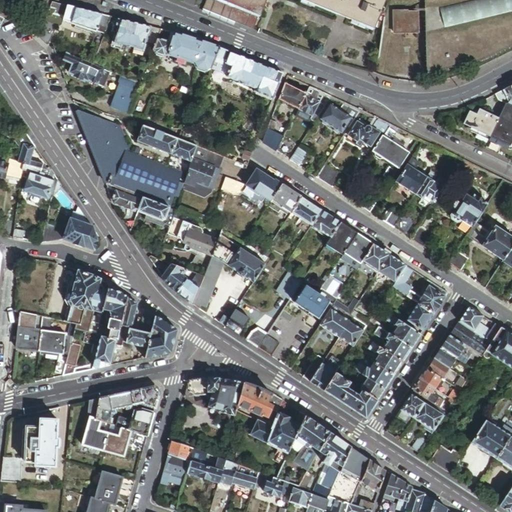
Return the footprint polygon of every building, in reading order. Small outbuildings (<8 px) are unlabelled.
[(208,0),(205,10),(255,31),(267,0),(208,0)] [(375,32),(376,29),(309,1),(306,0),(303,0),(303,2),(308,4),(375,32)] [(306,0),(309,1),(376,29),(388,0),(306,0)] [(511,46),(511,0),(425,0),(427,66),(429,74),(484,60),(511,46)] [(67,7),(52,4),(50,9),(55,10),(54,15),(64,17),(67,7)] [(73,9),(67,7),(64,17),(62,23),(70,25),(74,15),(71,14),(73,9)] [(95,34),(101,16),(73,9),(71,14),(74,15),(70,25),(95,34)] [(394,33),(419,33),(418,10),(394,11),(394,33)] [(150,28),(118,20),(115,27),(118,28),(114,39),(115,39),(114,43),(113,44),(114,44),(119,45),(135,50),(141,51),(142,51),(143,46),(144,46),(145,43),(150,28)] [(53,25),(45,21),(38,37),(45,45),(53,25)] [(161,31),(150,28),(145,43),(155,45),(161,31)] [(170,33),(161,31),(155,45),(153,49),(156,55),(165,58),(167,56),(176,59),(187,62),(195,65),(195,63),(202,43),(170,33)] [(115,39),(114,39),(111,37),(107,47),(118,50),(119,45),(114,44),(113,44),(114,43),(115,39)] [(219,49),(202,43),(195,63),(195,65),(196,67),(207,71),(210,69),(211,69),(214,62),(219,49)] [(148,47),(144,46),(143,46),(142,51),(141,51),(135,50),(134,55),(144,57),(148,47)] [(219,49),(214,62),(222,65),(227,52),(219,49)] [(282,75),(229,53),(225,65),(231,67),(227,78),(238,83),(237,84),(244,87),(245,86),(256,90),(254,93),(272,100),(282,75)] [(111,71),(105,69),(104,71),(67,56),(64,62),(74,66),(70,75),(82,80),(86,81),(89,83),(90,82),(104,87),(111,71)] [(187,62),(176,59),(174,64),(185,67),(187,62)] [(140,83),(121,76),(118,83),(120,84),(114,98),(132,105),(140,83)] [(278,100),(298,110),(305,96),(306,94),(284,84),(278,100)] [(511,86),(496,95),(499,100),(506,104),(511,106),(511,86)] [(320,92),(310,87),(306,94),(305,96),(314,100),(317,94),(319,95),(320,92)] [(305,96),(298,110),(299,110),(311,116),(312,116),(319,103),(316,101),(314,100),(305,96)] [(128,114),(132,105),(114,98),(111,108),(128,114)] [(312,116),(311,116),(311,117),(312,118),(316,120),(321,112),(325,106),(322,104),(319,103),(312,116)] [(321,112),(323,114),(330,105),(327,103),(325,106),(321,112)] [(359,111),(344,104),(339,111),(345,115),(349,110),(357,114),(359,111)] [(511,144),(511,142),(511,106),(506,104),(500,116),(481,107),(479,112),(471,109),(463,124),(469,127),(510,147),(511,144)] [(330,105),(323,114),(320,120),(322,121),(338,132),(341,134),(348,123),(351,119),(345,115),(339,111),(330,105)] [(311,116),(299,110),(297,115),(311,121),(312,118),(311,117),(311,116)] [(354,120),(358,114),(357,114),(349,110),(345,115),(351,119),(354,120)] [(143,199),(168,208),(172,197),(177,183),(181,173),(131,155),(120,127),(77,111),(105,185),(116,189),(143,199)] [(270,120),(267,129),(272,132),(276,123),(270,120)] [(351,125),(345,134),(347,136),(356,122),(354,120),(351,125)] [(370,120),(367,125),(366,127),(365,128),(366,127),(367,127),(368,127),(369,127),(372,129),(376,123),(370,120)] [(338,132),(322,121),(321,123),(322,124),(336,133),(337,133),(338,133),(338,132)] [(356,122),(347,136),(357,142),(359,140),(370,147),(379,133),(372,129),(369,127),(368,127),(367,127),(366,127),(365,128),(357,122),(356,122)] [(386,127),(376,123),(372,129),(379,133),(381,135),(381,134),(386,127)] [(186,144),(178,141),(142,127),(137,143),(171,156),(175,147),(184,149),(186,144)] [(508,150),(510,147),(469,127),(467,130),(508,150)] [(275,151),(283,138),(283,137),(272,132),(267,129),(262,142),(275,151)] [(15,141),(22,151),(24,145),(35,148),(35,147),(26,133),(15,141)] [(373,149),(381,135),(379,133),(370,147),(373,149)] [(408,153),(382,135),(372,151),(397,169),(408,153)] [(294,145),(283,138),(275,151),(283,156),(287,151),(289,152),(294,145)] [(192,158),(193,154),(196,147),(186,144),(184,149),(175,147),(171,156),(190,163),(192,158)] [(20,156),(18,163),(24,164),(29,166),(31,162),(35,148),(24,145),(22,151),(20,156)] [(308,153),(298,146),(289,160),(299,167),(308,153)] [(213,162),(216,155),(196,147),(193,154),(213,162)] [(248,161),(251,155),(243,152),(240,158),(248,161)] [(10,160),(18,163),(20,156),(12,153),(10,160)] [(224,158),(216,155),(213,162),(193,154),(192,158),(216,168),(215,168),(219,170),(224,158)] [(10,160),(0,156),(0,177),(6,178),(8,168),(10,161),(10,160)] [(216,168),(192,158),(190,163),(187,174),(183,184),(195,189),(197,185),(213,191),(219,175),(214,173),(215,168),(216,168)] [(418,164),(410,159),(406,166),(413,171),(418,164)] [(31,162),(29,166),(42,169),(52,172),(49,168),(47,169),(44,166),(31,162)] [(460,163),(455,171),(466,177),(472,168),(460,163)] [(29,166),(24,164),(23,171),(24,171),(30,173),(44,178),(45,175),(40,173),(42,169),(29,166)] [(332,170),(324,165),(316,178),(324,183),(332,170)] [(413,171),(406,166),(395,182),(414,195),(425,178),(413,171)] [(264,176),(255,170),(245,187),(253,192),(264,176)] [(341,176),(332,170),(324,183),(332,189),(341,176)] [(443,189),(447,183),(429,172),(425,178),(441,188),(443,189)] [(55,181),(44,178),(30,173),(29,177),(25,189),(24,189),(24,190),(25,192),(25,193),(26,193),(26,192),(33,194),(32,195),(40,198),(40,197),(46,199),(46,200),(48,200),(49,199),(50,199),(50,197),(49,197),(55,181)] [(281,185),(274,181),(273,182),(264,176),(253,192),(270,203),(271,200),(281,185)] [(425,178),(414,195),(422,200),(424,197),(431,202),(441,188),(425,178)] [(63,187),(58,180),(53,199),(59,201),(63,187)] [(177,183),(172,197),(177,199),(183,185),(177,183)] [(110,203),(116,189),(105,185),(110,203)] [(300,198),(281,185),(271,200),(281,207),(280,208),(289,214),(290,213),(300,198)] [(75,203),(63,187),(59,201),(68,210),(75,203)] [(433,203),(443,189),(441,188),(431,202),(433,203)] [(135,210),(138,211),(143,199),(116,189),(110,203),(111,205),(131,212),(135,210)] [(474,223),(487,204),(477,197),(476,200),(463,192),(460,197),(450,214),(451,215),(450,215),(451,218),(456,221),(459,221),(459,220),(471,228),(474,223)] [(369,193),(360,207),(369,213),(378,199),(369,193)] [(37,204),(40,198),(32,195),(30,202),(37,204)] [(320,211),(300,198),(290,213),(310,227),(320,211)] [(175,211),(168,208),(143,199),(138,211),(139,213),(147,216),(161,222),(164,221),(170,223),(171,223),(172,219),(175,211)] [(400,216),(401,216),(393,210),(385,223),(393,228),(400,216)] [(340,224),(320,211),(310,227),(310,228),(317,233),(319,232),(330,239),(340,224)] [(92,228),(85,217),(73,214),(71,221),(92,228)] [(161,222),(147,216),(145,222),(161,228),(164,221),(161,222)] [(400,216),(393,228),(400,233),(408,221),(400,216)] [(14,227),(15,223),(6,219),(1,233),(13,238),(14,227)] [(200,229),(172,219),(171,223),(166,234),(181,239),(183,244),(188,246),(191,249),(212,257),(216,246),(218,241),(201,234),(202,233),(200,229)] [(466,236),(471,228),(459,220),(459,221),(456,221),(454,225),(454,228),(466,236)] [(96,242),(92,228),(71,221),(64,242),(93,251),(96,242)] [(167,231),(170,223),(164,221),(161,228),(167,231)] [(481,247),(489,234),(474,223),(471,228),(466,236),(465,236),(481,247)] [(356,234),(340,224),(330,239),(329,240),(338,246),(334,252),(341,257),(342,255),(348,246),(356,234)] [(56,228),(46,225),(42,244),(52,242),(56,228)] [(24,229),(14,227),(13,238),(22,240),(24,229)] [(425,232),(419,227),(410,240),(418,245),(425,233),(425,232)] [(489,234),(481,247),(502,261),(511,245),(511,238),(494,227),(489,234)] [(239,249),(241,246),(221,232),(218,241),(216,246),(234,257),(239,249)] [(372,245),(356,234),(348,246),(353,250),(352,251),(358,255),(359,254),(365,257),(372,245)] [(329,240),(325,246),(334,252),(338,246),(329,240)] [(463,242),(456,252),(462,255),(468,246),(463,242)] [(251,248),(243,243),(241,246),(239,249),(247,254),(251,248)] [(372,245),(365,257),(362,262),(378,272),(389,256),(372,245)] [(511,245),(502,261),(511,267),(511,245)] [(234,257),(216,246),(212,257),(223,265),(227,267),(234,257)] [(353,250),(348,246),(342,255),(359,266),(362,262),(365,257),(359,254),(358,255),(352,251),(353,250)] [(247,254),(239,249),(234,257),(227,267),(237,273),(236,274),(243,279),(244,278),(253,284),(264,266),(247,254)] [(341,257),(334,252),(328,261),(336,266),(340,259),(341,257)] [(456,252),(455,252),(447,264),(456,270),(464,257),(462,255),(456,252)] [(356,271),(359,266),(342,255),(341,257),(340,259),(345,262),(351,270),(353,269),(356,271)] [(405,266),(389,256),(378,272),(394,283),(405,266)] [(223,265),(212,257),(204,278),(201,285),(199,290),(193,307),(199,311),(203,307),(207,310),(223,265)] [(175,294),(185,280),(182,277),(186,271),(172,266),(162,280),(167,288),(175,294)] [(74,331),(96,336),(99,322),(91,321),(93,313),(101,314),(102,312),(106,294),(102,293),(97,292),(98,287),(100,281),(98,281),(96,279),(94,279),(92,277),(78,272),(77,275),(76,275),(73,277),(72,279),(71,283),(74,287),(70,301),(67,303),(71,308),(67,323),(76,325),(74,331)] [(345,287),(329,276),(320,289),(337,300),(345,287)] [(64,302),(67,303),(70,301),(74,287),(71,283),(72,279),(68,277),(66,285),(68,287),(64,302)] [(302,281),(295,277),(288,289),(295,293),(302,281)] [(196,287),(185,280),(175,294),(188,303),(198,289),(196,287)] [(427,287),(443,297),(445,294),(430,284),(427,287)] [(294,304),(304,288),(300,285),(290,301),(294,304)] [(333,306),(316,295),(305,287),(304,288),(294,304),(318,320),(325,308),(329,311),(330,310),(333,306)] [(433,314),(444,297),(443,297),(427,287),(420,298),(417,304),(433,314)] [(188,303),(193,307),(199,290),(198,289),(188,303)] [(337,300),(320,289),(316,295),(333,306),(336,301),(337,300)] [(120,328),(127,299),(118,293),(107,290),(106,294),(102,312),(109,313),(108,315),(111,318),(110,321),(108,321),(106,330),(107,331),(106,333),(109,334),(108,339),(117,341),(120,328)] [(406,297),(417,304),(420,298),(409,291),(406,297)] [(137,305),(127,299),(120,328),(131,330),(137,305)] [(336,301),(333,306),(338,309),(344,313),(348,309),(336,301)] [(386,304),(382,301),(378,308),(382,311),(386,304)] [(422,332),(433,314),(417,304),(406,321),(422,332)] [(349,316),(352,311),(353,310),(349,307),(348,309),(344,313),(349,316)] [(322,322),(329,311),(325,308),(318,320),(322,322)] [(459,322),(473,332),(478,324),(482,317),(468,308),(459,322)] [(235,310),(228,321),(224,327),(239,337),(250,320),(235,310)] [(335,314),(330,310),(329,311),(320,326),(339,339),(349,323),(335,314)] [(155,317),(145,311),(142,320),(153,323),(155,317)] [(369,322),(352,311),(349,316),(352,318),(365,327),(369,322)] [(38,318),(21,315),(19,330),(36,331),(38,318)] [(411,349),(420,335),(390,316),(386,321),(396,328),(391,336),(411,349)] [(177,332),(155,317),(153,323),(151,335),(147,350),(144,361),(170,355),(177,332)] [(224,327),(228,321),(223,317),(219,324),(224,327)] [(365,327),(352,318),(349,323),(362,332),(365,327)] [(140,332),(142,320),(138,319),(136,327),(134,327),(133,331),(140,332)] [(153,323),(142,320),(140,332),(151,335),(153,323)] [(60,356),(63,356),(65,335),(50,333),(52,323),(42,321),(41,332),(40,332),(38,353),(41,354),(60,356)] [(420,334),(422,332),(406,321),(404,324),(420,334)] [(482,355),(490,343),(484,339),(478,335),(473,332),(459,322),(449,337),(463,346),(473,353),(477,356),(481,358),(482,355)] [(352,347),(362,332),(349,323),(339,339),(352,347)] [(490,331),(478,324),(473,332),(478,335),(479,333),(486,337),(490,331)] [(490,343),(500,329),(494,325),(492,327),(490,331),(486,337),(484,339),(490,343)] [(391,336),(377,327),(372,334),(381,340),(384,340),(387,341),(382,349),(402,363),(411,349),(391,336)] [(131,330),(120,328),(117,341),(115,348),(122,349),(123,344),(147,350),(151,335),(140,332),(133,331),(131,330)] [(18,329),(16,351),(38,353),(40,332),(36,331),(19,330),(18,329)] [(266,336),(267,335),(258,329),(251,334),(246,341),(258,349),(266,336)] [(506,333),(500,329),(490,343),(482,355),(483,358),(486,360),(489,359),(491,356),(506,333)] [(511,367),(511,336),(506,333),(491,356),(511,369),(511,367)] [(279,345),(266,336),(258,349),(271,358),(279,345)] [(115,348),(117,341),(108,339),(100,337),(92,372),(110,368),(115,348)] [(463,346),(449,337),(441,349),(455,359),(458,355),(463,346)] [(393,376),(402,363),(382,349),(372,343),(368,349),(376,354),(378,355),(373,363),(393,376)] [(68,357),(63,377),(62,379),(63,379),(73,376),(81,348),(71,345),(68,357)] [(473,353),(463,346),(458,355),(461,357),(468,361),(472,355),(473,353)] [(455,359),(441,349),(434,360),(448,369),(455,359)] [(55,375),(63,377),(68,357),(63,356),(60,356),(59,358),(55,375)] [(322,365),(324,361),(318,357),(316,357),(309,367),(317,372),(322,365)] [(443,378),(448,369),(434,360),(427,370),(440,379),(441,380),(443,378)] [(393,376),(373,363),(367,372),(365,370),(365,369),(358,364),(354,371),(355,371),(359,374),(367,379),(384,390),(393,376)] [(325,367),(322,365),(317,372),(310,383),(313,385),(325,367)] [(309,367),(302,378),(310,383),(317,372),(309,367)] [(335,374),(325,367),(313,385),(323,392),(335,374)] [(469,369),(464,376),(463,378),(465,380),(472,371),(469,369)] [(440,379),(427,370),(420,381),(433,390),(435,388),(437,384),(440,379)] [(350,383),(335,374),(323,392),(365,419),(377,401),(361,391),(358,396),(353,393),(346,388),(350,383)] [(363,384),(367,379),(359,374),(355,380),(363,384)] [(377,401),(384,390),(367,379),(363,384),(360,388),(361,391),(377,401)] [(441,380),(440,379),(437,384),(440,386),(444,389),(447,384),(444,382),(441,380)] [(465,381),(462,379),(456,389),(459,390),(465,381)] [(207,392),(208,380),(199,380),(189,381),(188,385),(186,391),(188,391),(189,392),(189,394),(190,394),(193,396),(193,397),(205,396),(207,395),(207,392)] [(236,412),(237,407),(243,384),(219,380),(208,380),(207,392),(212,393),(210,397),(208,408),(219,412),(219,414),(235,418),(236,412)] [(413,391),(445,412),(452,402),(449,401),(445,407),(442,405),(443,403),(437,399),(438,398),(434,395),(433,398),(429,396),(433,390),(420,381),(413,391)] [(356,388),(350,383),(346,388),(353,393),(356,388)] [(243,384),(237,407),(261,419),(262,417),(267,420),(271,411),(277,413),(282,402),(272,396),(260,390),(245,385),(243,384)] [(95,423),(100,424),(104,425),(106,426),(109,427),(111,411),(142,405),(142,406),(155,410),(160,394),(155,388),(99,401),(95,421),(95,423)] [(449,401),(452,402),(459,391),(455,389),(448,400),(449,401)] [(411,396),(423,404),(426,400),(413,392),(411,396)] [(400,411),(413,420),(424,404),(423,404),(411,396),(411,395),(400,411)] [(90,419),(95,421),(99,401),(89,403),(88,418),(90,419)] [(424,404),(442,416),(444,413),(427,401),(424,404)] [(432,432),(443,416),(442,416),(424,404),(413,420),(432,432)] [(121,421),(118,430),(121,431),(131,433),(137,435),(148,438),(154,414),(143,411),(136,412),(132,424),(121,421)] [(409,427),(413,420),(400,411),(396,418),(409,427)] [(305,417),(298,413),(293,426),(299,429),(305,417)] [(272,429),(257,422),(250,436),(280,451),(288,454),(296,437),(299,429),(293,426),(289,423),(290,422),(277,414),(272,428),(272,429)] [(305,418),(305,417),(299,429),(296,437),(306,444),(309,446),(318,453),(329,434),(305,418)] [(488,417),(485,421),(494,427),(496,424),(491,421),(492,420),(488,417)] [(100,428),(100,424),(95,423),(95,421),(90,419),(82,447),(103,452),(107,436),(103,435),(98,434),(100,428)] [(57,422),(40,421),(40,429),(30,428),(26,428),(25,453),(24,464),(29,464),(35,464),(35,468),(55,468),(56,449),(57,449),(58,449),(59,441),(57,441),(57,422)] [(485,421),(471,443),(495,459),(510,437),(500,431),(494,427),(485,421)] [(118,430),(110,427),(107,436),(119,439),(121,431),(118,430)] [(500,431),(510,437),(511,433),(511,432),(503,427),(500,431)] [(119,439),(107,436),(103,452),(124,458),(129,441),(131,433),(121,431),(119,439)] [(350,449),(329,434),(318,453),(328,459),(337,465),(341,468),(343,463),(350,449)] [(411,449),(418,454),(427,441),(419,436),(411,449)] [(511,438),(510,437),(495,459),(511,469),(511,438)] [(189,449),(172,443),(168,455),(185,461),(189,449)] [(293,445),(289,455),(294,457),(298,447),(293,445)] [(450,475),(462,458),(451,451),(450,454),(439,447),(429,461),(450,475)] [(369,462),(350,449),(343,463),(344,463),(364,473),(369,462)] [(207,456),(194,451),(191,463),(215,470),(217,466),(205,462),(207,456)] [(288,454),(280,451),(274,463),(283,466),(288,454)] [(168,455),(163,472),(184,480),(186,480),(187,475),(191,463),(185,461),(168,455)] [(22,459),(3,459),(0,483),(21,485),(22,459)] [(328,459),(314,489),(320,492),(330,468),(331,467),(332,467),(332,466),(333,466),(335,466),(337,465),(328,459)] [(223,470),(225,462),(219,460),(217,466),(215,470),(222,472),(223,470)] [(230,472),(232,465),(225,462),(223,470),(230,472)] [(385,473),(369,462),(364,473),(360,482),(377,495),(385,473)] [(222,472),(215,470),(191,463),(187,475),(218,484),(222,472)] [(364,473),(344,463),(334,486),(336,487),(333,495),(337,496),(335,499),(350,505),(353,499),(360,482),(364,473)] [(240,467),(232,465),(230,472),(235,474),(237,474),(240,467)] [(320,492),(329,495),(341,468),(337,465),(335,466),(333,466),(332,466),(332,467),(331,467),(330,468),(320,492)] [(259,474),(240,467),(237,474),(257,480),(259,474)] [(235,474),(230,472),(223,470),(222,472),(218,484),(223,485),(228,487),(230,488),(231,485),(235,474)] [(163,472),(160,485),(181,492),(184,480),(163,472)] [(123,480),(104,474),(96,501),(110,505),(115,507),(123,480)] [(254,488),(257,480),(237,474),(235,474),(231,485),(234,486),(253,491),(254,488)] [(254,488),(258,489),(263,475),(259,474),(257,480),(254,488)] [(308,487),(313,478),(306,474),(298,488),(297,491),(304,493),(308,487)] [(391,475),(384,495),(389,497),(399,500),(407,503),(411,490),(412,488),(391,475)] [(285,483),(276,480),(268,477),(263,492),(279,498),(282,491),(285,483)] [(297,491),(298,488),(290,485),(290,486),(287,493),(292,495),(293,490),(297,491)] [(359,486),(353,499),(356,500),(361,487),(359,486)] [(511,511),(511,486),(499,507),(507,511),(511,511)] [(328,498),(329,495),(320,492),(314,489),(311,495),(327,501),(328,498)] [(304,493),(297,491),(293,490),(292,495),(289,504),(306,510),(307,506),(311,495),(304,493)] [(419,493),(411,490),(407,503),(404,511),(421,511),(426,497),(424,496),(425,495),(419,493)] [(328,501),(327,501),(311,495),(307,506),(324,511),(325,511),(326,509),(328,501)] [(429,511),(433,502),(426,497),(421,511),(429,511)] [(335,500),(328,498),(327,501),(328,501),(326,509),(329,510),(329,508),(332,509),(335,500)] [(353,499),(350,505),(356,507),(358,501),(356,500),(353,499)] [(108,511),(110,505),(96,501),(92,500),(88,511),(108,511)] [(345,511),(348,505),(335,500),(332,509),(331,511),(345,511)] [(398,511),(403,511),(407,503),(399,500),(397,506),(396,511),(398,511)] [(358,501),(356,507),(368,511),(371,511),(373,506),(358,501)] [(445,511),(446,510),(433,502),(429,511),(445,511)]
